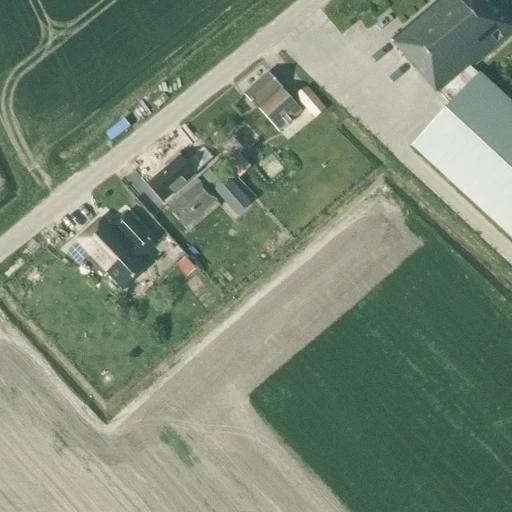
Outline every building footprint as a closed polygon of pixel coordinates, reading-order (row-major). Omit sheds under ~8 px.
[(511,104),(479,75),(466,64),(511,25),(490,0),(446,0),(394,44),(435,93),(437,91),(450,105),(411,147),(511,239),(511,104)] [(366,25),(370,30),(375,26),(371,21),(366,25)] [(244,95),(255,107),(278,133),(302,112),(267,74),(244,95)] [(315,119),(325,109),(306,88),(295,97),(315,119)] [(175,159),(165,167),(167,169),(150,184),(164,201),(200,171),(189,158),(181,165),(175,159)] [(242,158),(230,169),(239,178),(251,168),(242,158)] [(212,187),(224,176),(216,166),(203,177),(212,187)] [(224,176),(212,187),(234,212),(246,201),(224,176)] [(166,206),(189,233),(220,207),(197,180),(166,206)] [(147,213),(153,208),(146,200),(140,205),(147,213)] [(87,259),(104,278),(108,275),(122,291),(148,267),(141,260),(155,247),(125,214),(113,226),(106,218),(67,254),(78,265),(87,259)] [(180,264),(189,275),(195,269),(186,259),(180,264)]
